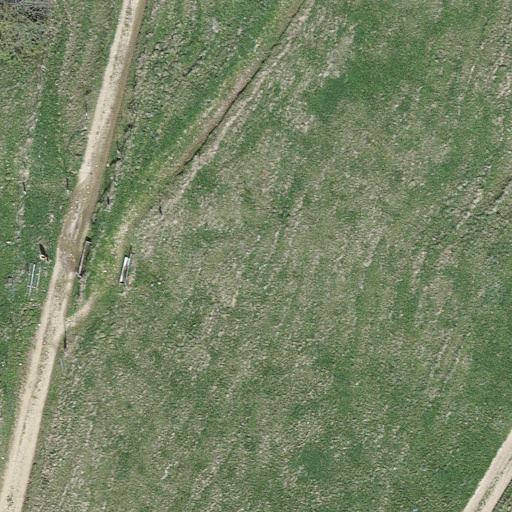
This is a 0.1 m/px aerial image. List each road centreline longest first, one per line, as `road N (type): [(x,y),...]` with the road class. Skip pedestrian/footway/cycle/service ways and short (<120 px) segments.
road 1 (track): [(134,0),(0,506)]
road 2 (track): [(46,335),(71,314),(123,220),(284,0)]
